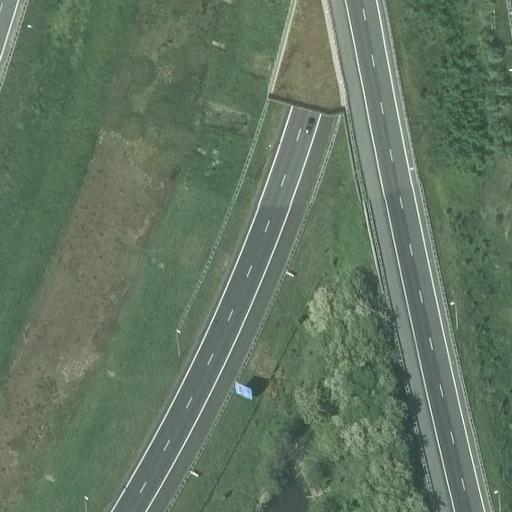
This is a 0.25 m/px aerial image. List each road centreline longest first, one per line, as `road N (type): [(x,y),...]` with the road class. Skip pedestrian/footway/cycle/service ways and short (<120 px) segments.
road 1 (motorway): [(130,511),(262,246),(337,0)]
road 2 (motorway): [(362,0),(469,511)]
